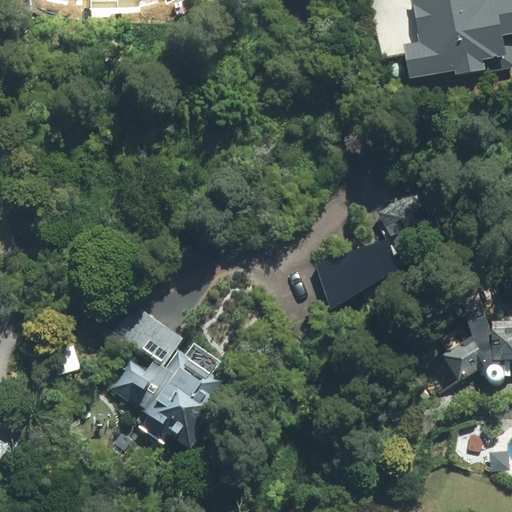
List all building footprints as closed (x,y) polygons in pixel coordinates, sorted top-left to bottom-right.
[(511,0),(413,0),(423,44),(410,47),(417,84),(490,70),(491,73),(511,68),(511,53),(511,54),(508,38),(511,36),(511,0)] [(421,190),(380,214),(401,251),(443,228),(421,190)] [(394,240),(318,265),(334,311),(404,271),(394,240)] [(511,313),(494,314),(495,342),(481,346),(462,357),(472,375),(489,365),(492,372),(496,379),(506,380),(509,375),(506,367),(504,362),(511,361),(511,313)] [(134,362),(115,390),(202,448),(221,419),(215,415),(234,387),(216,375),(225,362),(196,342),(187,356),(179,351),(185,342),(144,314),(127,339),(157,359),(149,372),(134,362)] [(0,476),(15,448),(0,439),(0,476)]
